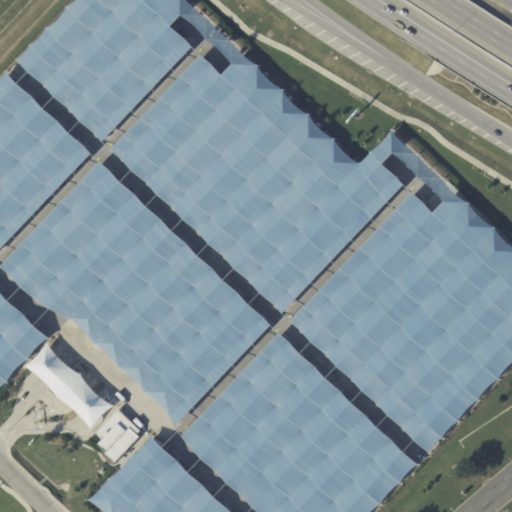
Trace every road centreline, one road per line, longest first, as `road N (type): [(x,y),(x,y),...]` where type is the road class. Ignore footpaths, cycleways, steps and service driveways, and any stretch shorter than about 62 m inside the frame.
road 1 (trunk): [(366,0),(511,92)]
road 2 (tertiary): [(283,0),(402,70)]
road 3 (tertiary): [(402,70),(511,140)]
